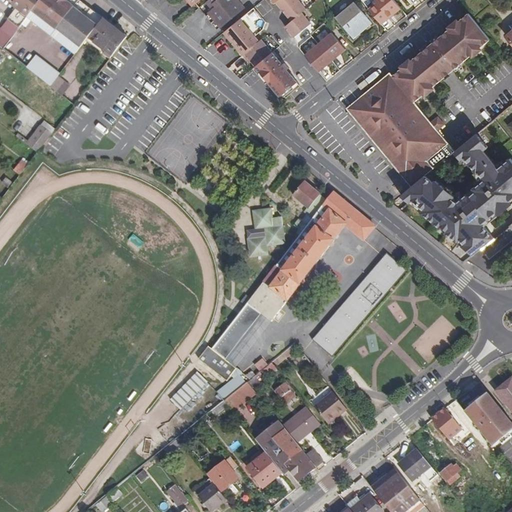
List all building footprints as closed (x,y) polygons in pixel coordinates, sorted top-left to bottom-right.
[(20,27),(29,16),(40,0),(14,0),(14,1),(19,5),(8,19),(20,27)] [(53,34),(78,0),(40,0),(29,16),(53,34)] [(86,39),(103,18),(80,0),(78,0),(53,34),(76,53),(86,39)] [(199,0),(195,4),(199,9),(204,4),(207,2),(209,0),(199,0)] [(212,8),(209,10),(207,12),(210,14),(206,17),(217,30),(220,27),(221,28),(244,8),(237,0),(209,0),(207,2),(212,8)] [(292,21),(302,13),(307,9),(299,0),(271,0),(275,4),(276,2),(292,21)] [(399,9),(392,0),(377,0),(378,0),(379,2),(377,4),(381,10),(379,12),(386,20),(399,9)] [(372,24),(355,3),(337,18),(354,38),(372,24)] [(254,8),(224,32),(243,55),(259,41),(255,35),(261,30),(263,29),(266,22),(254,8)] [(311,24),(302,13),(292,21),(285,26),(294,37),(311,24)] [(490,40),(469,14),(458,23),(459,24),(453,28),(452,28),(410,62),(411,63),(405,68),(405,67),(393,76),(415,102),(426,93),(425,92),(431,88),(432,88),(474,54),(473,53),(479,48),(479,49),(490,40)] [(111,57),(127,36),(103,18),(86,39),(111,57)] [(0,46),(3,49),(12,37),(0,27),(0,46)] [(346,49),(332,33),(319,44),(332,61),(346,49)] [(259,41),(243,55),(250,63),(252,61),(256,66),(272,52),(262,39),(259,41)] [(319,44),(305,56),(319,72),(332,61),(319,44)] [(256,66),(253,68),(266,84),(269,81),(281,96),(283,94),(286,98),(301,86),(287,70),(289,68),(284,63),(283,64),(272,52),(256,66)] [(50,86),(58,77),(59,74),(36,56),(26,68),(50,86)] [(427,162),(449,144),(438,130),(431,123),(415,102),(393,76),(390,73),(347,109),(412,187),(426,175),(433,170),(427,162)] [(50,86),(60,94),(67,84),(58,77),(50,86)] [(362,90),(369,84),(365,80),(358,86),(362,90)] [(438,117),(431,123),(438,130),(445,125),(438,117)] [(38,152),(52,134),(41,125),(26,144),(38,152)] [(511,160),(510,158),(504,164),(498,169),(496,166),(483,151),(487,147),(476,134),(455,151),(462,159),(464,157),(477,172),(478,171),(485,179),(474,189),(477,192),(470,197),(468,194),(458,203),(452,198),(454,196),(437,181),(435,183),(426,175),(412,187),(402,196),(474,255),(482,250),(495,239),(485,226),(511,203),(511,160)] [(22,158),(14,170),(21,174),(28,162),(22,158)] [(8,187),(13,182),(7,178),(3,183),(8,187)] [(232,323),(246,334),(262,314),(272,322),(346,227),(365,241),(376,227),(333,194),(328,201),(305,183),(294,197),(308,209),(305,213),(313,219),(307,228),(299,221),(294,226),(303,233),(251,300),(247,297),(241,303),(245,306),(232,323)] [(477,192),(474,189),(468,194),(470,197),(477,192)] [(254,212),(256,230),(259,230),(260,238),(249,240),(251,258),(269,255),(268,247),(285,245),(281,218),(272,219),(271,210),(254,212)] [(511,224),(495,239),(482,250),(490,259),(507,245),(505,242),(511,236),(511,224)] [(259,230),(256,230),(247,231),(249,240),(260,238),(259,230)] [(127,244),(138,251),(143,244),(131,237),(127,244)] [(386,256),(314,338),(333,355),(405,273),(386,256)] [(246,334),(232,323),(212,350),(226,360),(246,334)] [(212,350),(209,347),(199,360),(227,381),(231,376),(237,369),(226,360),(212,350)] [(240,372),(237,369),(231,376),(235,379),(240,372)] [(196,371),(170,397),(180,408),(206,382),(196,371)] [(251,380),(257,375),(254,371),(247,376),(251,380)] [(225,401),(246,383),(240,375),(229,384),(217,394),(224,402),(225,401)] [(511,376),(495,391),(506,405),(511,399),(511,376)] [(228,406),(234,413),(257,394),(248,383),(246,383),(225,401),(228,406)] [(295,397),(286,384),(276,392),(281,398),(282,397),(287,403),(295,397)] [(337,418),(347,410),(334,393),(315,408),(327,423),(336,416),(337,418)] [(511,421),(489,393),(466,412),(465,411),(459,416),(469,428),(475,423),(493,446),(499,441),(506,436),(511,430),(511,421)] [(224,402),(212,412),(215,417),(228,406),(225,401),(224,402)] [(297,443),(320,425),(307,408),(284,427),(287,431),(297,443)] [(462,429),(446,408),(433,419),(452,443),(455,440),(453,437),(462,429)] [(329,425),(337,418),(336,416),(327,423),(329,425)] [(300,481),(316,468),(307,456),(304,452),(299,446),(297,443),(287,431),(284,427),(280,423),(257,441),(267,454),(282,473),(284,475),(291,470),(300,481)] [(506,436),(499,441),(502,445),(509,439),(506,436)] [(176,441),(165,450),(171,456),(182,447),(176,441)] [(413,480),(431,465),(418,448),(399,464),(413,480)] [(307,456),(316,468),(323,462),(313,451),(307,456)] [(264,488),(282,473),(267,454),(249,469),(264,488)] [(234,471),(239,467),(231,457),(208,476),(223,493),(239,479),(234,471)] [(454,466),(459,472),(463,469),(458,463),(454,466)] [(455,475),(459,472),(454,466),(453,464),(442,472),(451,484),(458,478),(455,475)] [(419,511),(425,506),(393,465),(385,471),(419,511)] [(369,483),(392,511),(417,511),(419,511),(385,471),(369,483)] [(146,477),(143,472),(137,477),(141,481),(146,477)] [(209,511),(212,511),(227,500),(210,480),(199,488),(203,494),(198,498),(209,511)] [(188,503),(175,486),(168,492),(181,508),(188,503)] [(114,503),(114,504),(122,497),(116,490),(108,496),(114,503)] [(384,511),(371,495),(352,510),(353,511),(384,511)] [(102,511),(103,511),(114,503),(108,496),(96,505),(102,511)] [(503,506),(508,511),(511,508),(507,502),(503,506)]
